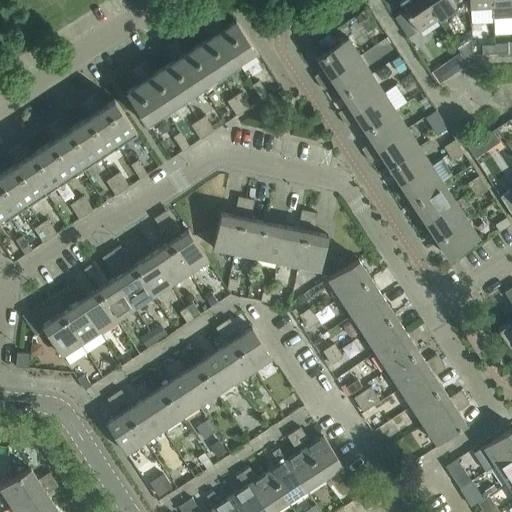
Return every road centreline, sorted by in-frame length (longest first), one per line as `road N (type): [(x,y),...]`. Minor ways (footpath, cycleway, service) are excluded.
road 1 (residential): [(6,282),(218,156),(347,184)]
road 2 (residential): [(404,504),(346,414),(316,405),(252,308)]
road 3 (unclassified): [(431,463),(500,418),(429,307)]
road 4 (tertiary): [(129,511),(64,414),(0,400)]
road 5 (unclassified): [(0,106),(147,9)]
road 6 (unclassified): [(429,307),(347,184)]
